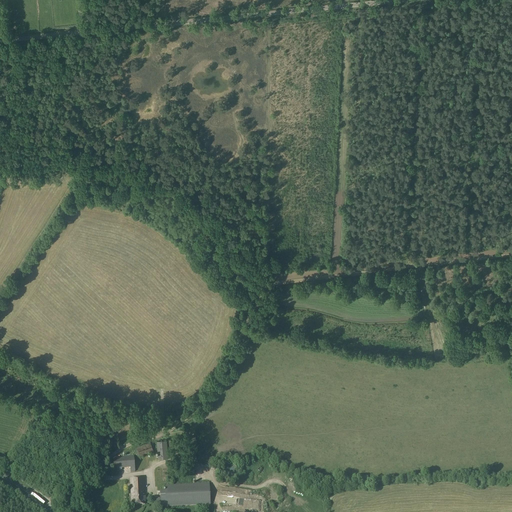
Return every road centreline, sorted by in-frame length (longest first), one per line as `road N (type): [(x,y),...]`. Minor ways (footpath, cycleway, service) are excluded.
road 1 (track): [(104,465),(116,449),(170,429),(201,401),(268,284),(409,265),(418,55),(405,35),(421,0)]
road 2 (unclassified): [(0,42),(417,0)]
